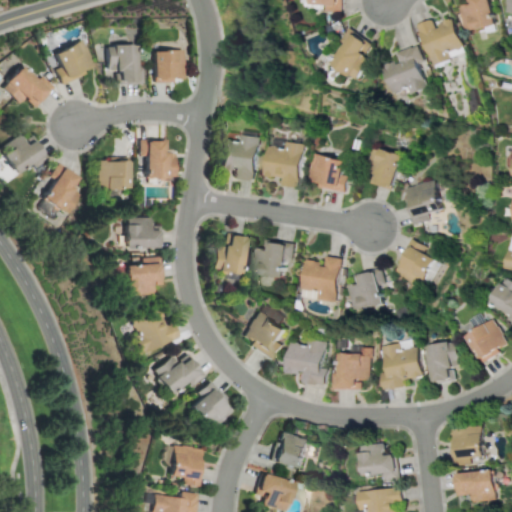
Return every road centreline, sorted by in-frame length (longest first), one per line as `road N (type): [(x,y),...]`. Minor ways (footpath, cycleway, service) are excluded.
road 1 (residential): [(198,0),(209,65),(183,238),(185,280),(217,352),(266,395),(324,413),(419,414),(488,391),(511,373)]
road 2 (tertiary): [(83,511),(62,366),(0,242)]
road 3 (residential): [(190,198),(370,225)]
road 4 (tertiary): [(0,339),(27,423),(34,511)]
road 5 (residential): [(202,116),(145,110),(73,123)]
road 6 (residential): [(266,395),(237,448),(221,511)]
